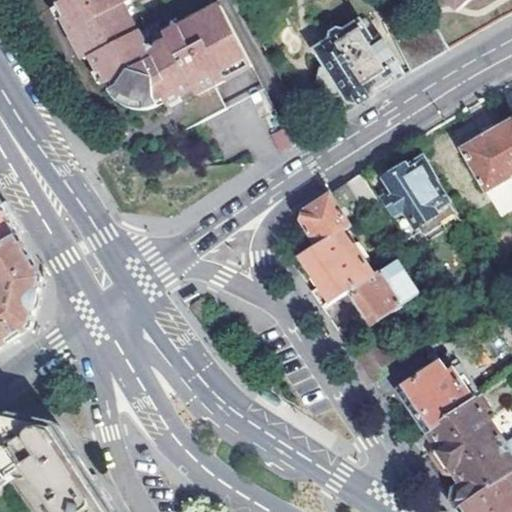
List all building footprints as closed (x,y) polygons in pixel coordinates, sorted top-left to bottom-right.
[(47,0),(53,10),(58,6),(54,0),(47,0)] [(54,0),(58,6),(53,10),(83,64),(91,61),(106,87),(113,84),(120,95),(151,104),(163,98),(167,105),(195,90),(197,96),(191,100),(204,123),(227,111),(215,88),(254,66),(222,5),(166,35),(168,41),(155,48),(148,44),(141,29),(138,30),(125,5),(129,2),(128,0),(54,0)] [(128,0),(129,2),(125,5),(138,30),(141,29),(148,44),(155,48),(168,41),(166,35),(222,5),(219,0),(128,0)] [(458,0),(448,0),(460,12),(474,0),(461,0),(460,1),(458,0)] [(394,35),(412,71),(450,49),(434,18),(394,35)] [(344,94),(349,104),(358,106),(400,79),(406,75),(382,38),(373,43),(360,23),(315,49),(325,66),(319,69),(318,81),(327,95),(338,98),(344,94)] [(511,120),(461,148),(486,192),(511,177),(511,120)] [(271,131),(282,154),(295,145),(284,124),(271,131)] [(432,209),(450,199),(425,156),(405,166),(403,164),(386,174),(393,186),(381,194),(392,212),(405,205),(415,224),(435,213),(432,209)] [(362,174),(347,183),(365,212),(379,203),(362,174)] [(342,186),(331,193),(351,225),(367,215),(365,212),(347,183),(342,186)] [(317,246),(344,230),(351,225),(331,193),(302,212),(301,219),(317,246)] [(0,247),(20,236),(11,221),(1,206),(0,206),(0,247)] [(354,245),(344,230),(317,246),(299,257),(319,287),(313,292),(324,309),(352,292),(351,290),(377,274),(357,243),(354,245)] [(0,247),(0,347),(1,350),(33,327),(43,277),(32,258),(20,236),(0,247)] [(397,261),(377,274),(351,290),(352,292),(365,311),(374,326),(413,300),(405,288),(412,284),(397,261)] [(367,373),(374,384),(393,372),(377,347),(358,359),(367,373)] [(429,431),(483,395),(461,363),(447,371),(441,363),(401,390),(415,410),(429,431)] [(483,395),(429,431),(439,445),(437,447),(435,453),(448,472),(453,473),(456,472),(464,483),(448,494),(459,510),(511,474),(511,442),(508,445),(485,411),(491,407),(483,395)] [(0,422),(0,464),(12,481),(26,471),(54,511),(112,511),(108,505),(56,428),(7,418),(0,422)] [(0,488),(12,481),(0,464),(0,488)] [(511,511),(511,474),(459,510),(460,511),(511,511)]
